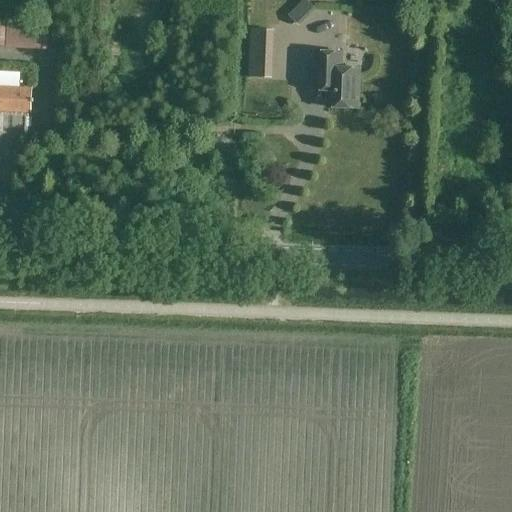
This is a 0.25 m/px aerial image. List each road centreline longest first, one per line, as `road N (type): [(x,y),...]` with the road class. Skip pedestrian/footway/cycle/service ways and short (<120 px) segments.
road 1 (tertiary): [(511,266),(0,246)]
road 2 (unknown): [(290,66),(311,110),(311,134),(274,257)]
